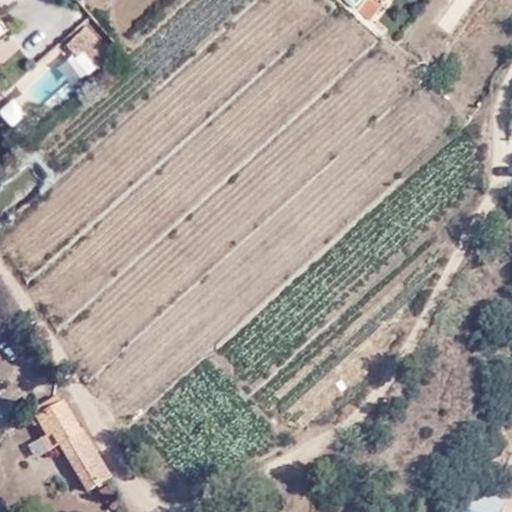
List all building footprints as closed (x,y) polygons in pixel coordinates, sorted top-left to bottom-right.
[(384,0),(363,0),(356,9),(369,20),(385,0),(384,0)] [(106,54),(81,28),(65,43),(75,54),(81,47),(97,63),(106,54)] [(17,93),(0,101),(0,105),(8,121),(26,112),(17,93)] [(34,411),(48,435),(52,433),(59,446),(66,442),(85,475),(78,479),(86,493),(111,478),(83,432),(80,433),(59,397),(34,411)] [(52,433),(48,435),(42,439),(49,452),(59,446),(52,433)] [(66,442),(59,446),(78,479),(85,475),(66,442)]
